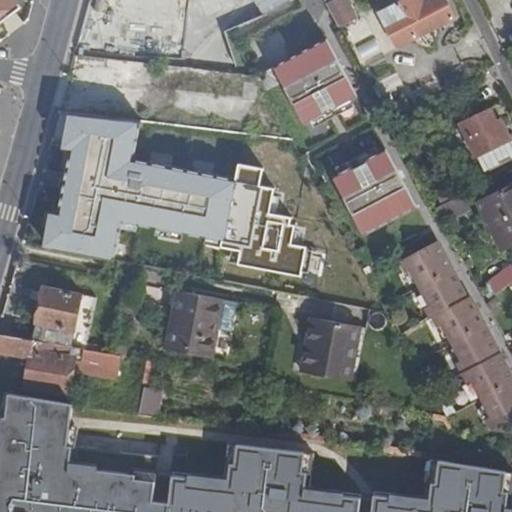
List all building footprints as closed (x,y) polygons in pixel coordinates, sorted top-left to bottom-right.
[(0,0),(0,13),(17,0),(0,0)] [(242,0),(253,20),(288,1),(287,0),(242,0)] [(346,0),(334,0),(327,4),(339,27),(356,18),(346,0)] [(421,0),(404,0),(379,13),(396,47),(453,18),(444,0),(443,0),(426,9),(423,3),(421,0)] [(427,0),(423,3),(426,9),(443,0),(427,0)] [(179,52),(177,28),(145,31),(147,55),(179,52)] [(372,38),(353,49),(362,63),(380,52),(372,38)] [(327,39),(274,67),(304,125),(357,96),(327,39)] [(461,126),(446,133),(460,161),(475,154),(484,172),(511,157),(511,146),(499,120),(496,122),(490,109),(460,124),(461,126)] [(73,113),(42,248),(112,262),(120,222),(242,245),(238,268),(296,279),(302,249),(288,247),(294,220),(271,216),(277,184),(261,181),(263,169),(240,164),(237,179),(132,159),(139,120),(73,113)] [(386,149),(333,177),(363,235),(416,207),(386,149)] [(511,185),(478,202),(501,250),(511,244),(511,185)] [(460,196),(435,208),(443,223),(467,210),(460,196)] [(436,241),(400,260),(406,271),(410,269),(429,305),(425,307),(431,318),(433,317),(438,327),(442,324),(461,360),(457,362),(468,383),(472,381),(491,417),(487,419),(493,430),(511,419),(511,378),(469,297),(467,298),(436,241)] [(483,283),(493,296),(511,282),(501,269),(483,283)] [(82,294),(44,286),(33,340),(71,347),(82,294)] [(222,300),(181,292),(175,321),(172,321),(166,350),(211,358),(216,329),(222,300)] [(237,303),(222,300),(216,329),(232,332),(237,303)] [(360,327),(312,318),(301,372),(344,380),(349,356),(354,356),(360,327)] [(33,340),(0,334),(0,351),(30,357),(24,386),(64,392),(68,366),(69,358),(31,351),(33,340)] [(71,347),(33,340),(31,351),(69,358),(71,347)] [(118,356),(71,347),(69,358),(68,366),(115,374),(118,356)] [(354,356),(349,356),(344,380),(349,381),(354,356)] [(140,388),(135,412),(154,416),(159,392),(140,388)] [(189,485),(153,481),(156,465),(63,451),(69,402),(6,392),(0,413),(0,511),(504,511),(507,493),(502,492),(505,472),(437,462),(434,483),(430,482),(426,507),(390,502),(391,497),(371,494),(371,499),(338,494),(337,500),(301,495),(305,471),(300,470),(303,451),(235,442),(232,461),(228,461),(225,484),(190,480),(189,485)]
